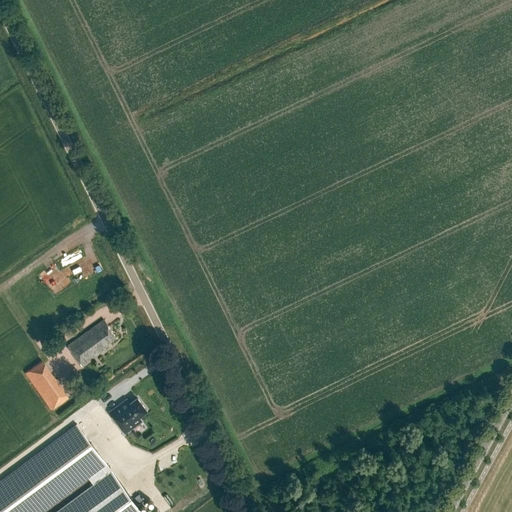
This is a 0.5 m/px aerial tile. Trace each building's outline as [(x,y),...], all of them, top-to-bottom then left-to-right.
[(105,320),(67,346),(81,366),(106,350),(105,348),(109,345),(109,344),(117,338),(105,320)] [(44,361),(26,373),(52,410),(69,398),(44,361)] [(110,412),(125,432),(141,420),(138,417),(147,411),(137,398),(130,403),(127,400),(110,412)] [(106,464),(77,424),(0,480),(0,511),(41,511),(88,478),(102,467),(106,464)] [(141,511),(106,464),(102,467),(88,478),(94,485),(58,511),(141,511)]
